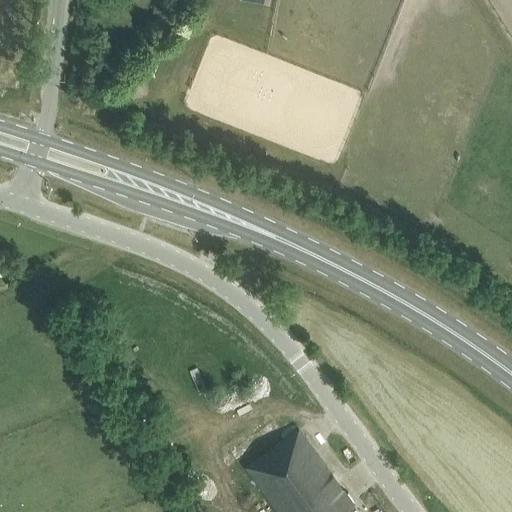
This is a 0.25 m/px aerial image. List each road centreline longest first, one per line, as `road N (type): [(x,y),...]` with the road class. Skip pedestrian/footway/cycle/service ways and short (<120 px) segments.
road 1 (unclassified): [(410,511),(293,354),(216,281),(149,248),(19,203)]
road 2 (primary): [(284,242),(278,230),(199,195),(40,139)]
road 3 (primary): [(32,161),(271,245),(284,242)]
road 4 (primary): [(511,375),(417,310),(284,242)]
road 5 (unclassified): [(40,139),(57,0)]
